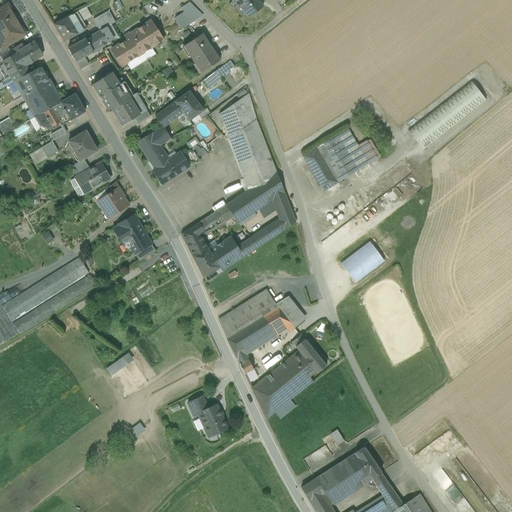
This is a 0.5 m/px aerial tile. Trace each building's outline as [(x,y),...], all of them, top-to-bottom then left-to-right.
[(232,0),(236,5),(234,7),(241,16),(245,13),(249,18),(262,7),(256,0),(232,0)] [(189,3),(181,8),(184,13),(175,18),(181,29),(202,16),(189,3)] [(7,6),(2,8),(1,7),(0,7),(0,42),(2,47),(3,48),(6,45),(24,35),(7,6)] [(86,7),(77,12),(82,22),(92,16),(86,7)] [(109,11),(93,20),(99,31),(106,27),(115,22),(109,11)] [(77,12),(53,25),(63,42),(77,34),(77,33),(86,28),(82,22),(77,12)] [(132,37),(111,50),(121,67),(163,41),(150,21),(132,32),(132,37)] [(99,31),(67,49),(75,62),(85,56),(113,40),(106,27),(99,31)] [(220,61),(202,34),(184,46),(201,73),(220,61)] [(9,51),(0,56),(0,57),(7,69),(6,71),(9,76),(11,76),(14,81),(29,73),(26,68),(33,64),(31,62),(42,56),(34,42),(24,48),(21,44),(9,51)] [(6,45),(3,48),(2,47),(0,48),(0,56),(9,51),(6,45)] [(85,56),(75,62),(80,70),(89,64),(85,56)] [(229,61),(214,72),(219,78),(234,67),(229,61)] [(33,64),(26,68),(29,73),(36,69),(33,64)] [(29,73),(14,81),(23,97),(49,83),(41,67),(36,69),(29,73)] [(111,73),(93,85),(99,95),(98,95),(101,100),(102,100),(108,111),(112,109),(111,109),(130,97),(122,84),(125,82),(124,82),(119,85),(111,73)] [(471,81),(408,130),(423,150),(486,101),(471,81)] [(52,88),(26,102),(35,117),(61,103),(52,88)] [(189,91),(174,102),(182,113),(188,122),(203,111),(189,91)] [(130,97),(111,109),(112,109),(122,126),(134,119),(139,115),(146,110),(136,94),(130,97)] [(35,117),(34,117),(39,126),(42,127),(45,131),(59,123),(60,126),(85,112),(75,95),(61,103),(35,117)] [(228,139),(256,120),(246,95),(219,114),(228,139)] [(174,102),(154,116),(163,128),(182,113),(174,102)] [(146,110),(139,115),(134,119),(138,125),(150,116),(146,110)] [(10,118),(0,123),(0,125),(5,134),(16,128),(10,118)] [(264,180),(276,172),(256,120),(228,139),(248,190),(264,180)] [(63,128),(50,135),(53,141),(66,134),(63,128)] [(150,133),(136,143),(149,161),(150,160),(156,168),(152,171),(161,185),(189,166),(180,155),(170,163),(159,148),(164,144),(162,141),(169,135),(163,128),(152,136),(150,133)] [(368,164),(347,129),(337,135),(358,171),(368,164)] [(85,132),(68,142),(79,161),(83,159),(97,151),(85,132)] [(358,171),(337,135),(316,148),(338,183),(339,185),(343,183),(341,181),(358,171)] [(379,156),(370,141),(365,144),(375,159),(379,156)] [(52,142),(41,148),(47,158),(58,152),(52,142)] [(206,154),(199,143),(191,149),(198,160),(206,154)] [(338,183),(316,148),(303,156),(324,191),(338,183)] [(198,160),(191,149),(185,154),(192,164),(198,160)] [(79,161),(73,165),(76,170),(86,164),(83,159),(79,161)] [(79,175),(76,177),(76,178),(70,181),(80,197),(109,179),(100,163),(89,169),(79,175)] [(86,164),(76,170),(79,175),(89,169),(86,164)] [(295,222),(276,173),(276,172),(264,180),(275,210),(279,219),(283,231),(294,223),(295,224),(295,223),(295,222)] [(248,190),(198,223),(202,231),(210,231),(232,216),(237,224),(258,210),(262,218),(275,210),(264,180),(248,190)] [(116,182),(104,190),(107,195),(117,189),(119,188),(116,182)] [(107,195),(97,202),(108,218),(128,206),(117,189),(107,195)] [(214,204),(225,197),(223,193),(211,199),(214,204)] [(134,215),(118,225),(118,226),(113,228),(123,245),(128,242),(134,254),(151,244),(134,215)] [(279,219),(237,247),(244,257),(283,231),(279,219)] [(195,225),(181,234),(193,257),(207,247),(195,225)] [(230,237),(209,251),(218,267),(219,267),(221,271),(244,257),(237,247),(230,237)] [(341,264),(355,282),(383,261),(370,242),(341,264)] [(151,244),(134,254),(139,262),(155,251),(151,244)] [(207,247),(193,257),(203,277),(219,267),(218,267),(209,251),(207,247)] [(76,259),(1,307),(10,323),(86,274),(76,259)] [(87,276),(11,324),(19,336),(95,288),(87,276)] [(266,290),(218,319),(225,336),(260,314),(271,307),(275,304),(266,290)] [(6,291),(0,294),(0,303),(0,304),(10,298),(6,291)] [(301,314),(287,297),(275,304),(290,323),(300,315),(301,314)] [(290,323),(275,304),(271,307),(286,330),(288,333),(295,328),(294,328),(290,323)] [(0,328),(9,342),(18,336),(0,307),(0,328)] [(286,330),(271,307),(260,314),(275,337),(286,330)] [(225,336),(240,366),(249,362),(246,355),(275,337),(260,314),(225,336)] [(300,315),(290,323),(294,328),(304,320),(300,315)] [(301,336),(292,343),(296,347),(304,340),(301,336)] [(325,366),(304,340),(296,347),(299,351),(316,373),(317,373),(325,366)] [(299,351),(251,389),(265,419),(274,412),(290,400),(312,382),(310,379),(316,373),(299,351)] [(129,352),(107,368),(112,376),(135,360),(129,352)] [(249,362),(240,366),(243,372),(252,368),(249,362)] [(202,397),(188,403),(194,416),(198,414),(208,409),(202,397)] [(290,400),(274,412),(279,418),(295,406),(290,400)] [(208,409),(198,414),(207,433),(215,430),(217,433),(227,429),(216,405),(208,409)] [(137,437),(147,430),(141,422),(131,429),(137,437)] [(337,430),(330,435),(337,446),(344,441),(337,430)] [(314,468),(317,460),(324,462),(326,455),(328,456),(331,449),(319,446),(316,455),(310,453),(306,465),(314,468)] [(380,473),(363,448),(354,454),(371,479),(380,473)] [(354,454),(313,480),(329,506),(371,479),(354,454)] [(380,473),(371,479),(378,488),(387,482),(380,473)] [(333,511),(329,506),(313,480),(301,488),(315,511),(333,511)] [(391,489),(367,505),(371,511),(391,511),(403,505),(402,504),(391,489)] [(429,511),(419,495),(403,505),(391,511),(429,511)]
